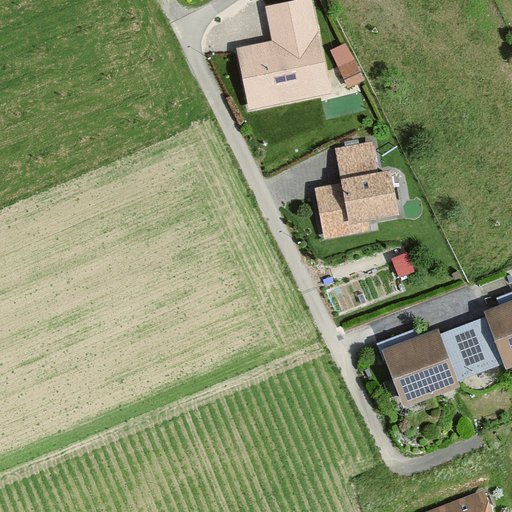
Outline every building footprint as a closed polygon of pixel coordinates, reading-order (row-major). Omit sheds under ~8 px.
[(313,0),(301,0),(267,7),(274,41),(241,48),(254,110),(334,94),(313,0)] [(352,36),(334,42),(348,81),(365,75),(352,36)] [(381,173),(375,141),(338,148),(345,184),(317,189),(327,240),(373,231),(371,222),(406,215),(398,170),(381,173)] [(511,304),(491,313),(492,316),(510,360),(511,363),(511,304)] [(492,316),(447,334),(464,378),(510,360),(492,316)] [(447,334),(445,329),(387,351),(410,410),(468,388),(464,378),(447,334)] [(495,511),(488,491),(432,511),(495,511)]
